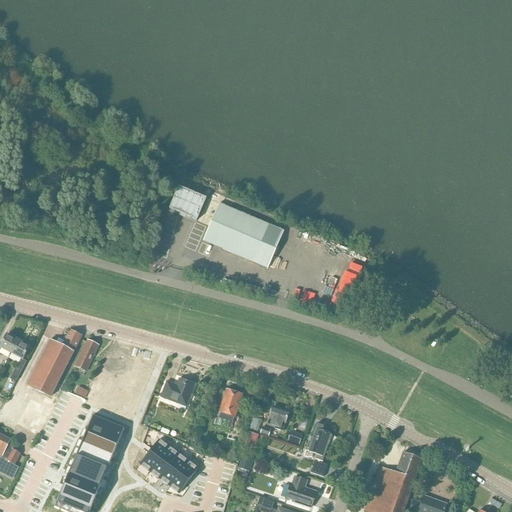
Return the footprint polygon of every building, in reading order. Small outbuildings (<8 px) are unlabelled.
[(178,187),(169,209),(209,226),(203,241),(267,269),(283,232),(178,187)] [(50,398),(81,336),(70,330),(62,346),(50,340),(26,386),(50,398)] [(12,354),(18,341),(7,335),(0,348),(12,354)] [(18,341),(12,354),(22,359),(29,347),(18,341)] [(84,350),(75,367),(86,372),(98,346),(87,341),(84,350)] [(16,382),(26,363),(21,361),(17,367),(10,379),(16,382)] [(106,366),(101,379),(113,384),(112,386),(128,393),(132,384),(136,386),(140,377),(135,376),(138,368),(122,361),(118,371),(106,366)] [(191,394),(195,385),(181,380),(179,386),(166,382),(160,397),(186,407),(189,400),(191,399),(192,396),(191,394)] [(85,398),(88,391),(78,387),(75,394),(85,398)] [(235,417),(242,395),(226,390),(219,412),(220,412),(216,424),(230,429),(234,417),(235,417)] [(90,392),(86,401),(92,403),(95,394),(90,392)] [(101,396),(97,405),(105,409),(109,399),(101,396)] [(282,432),(288,412),(273,407),(267,424),(274,427),(274,429),(282,432)] [(92,416),(54,509),(62,511),(89,511),(124,429),(92,416)] [(326,433),(322,432),(323,427),(316,424),(307,451),(306,450),(303,457),(304,458),(312,458),(313,454),(317,456),(311,473),(323,478),(327,465),(322,464),(326,452),(327,452),(329,448),(331,445),(333,443),(335,441),(337,439),(327,431),(326,433)] [(263,427),(260,434),(268,437),(270,430),(263,427)] [(299,445),(302,435),(290,431),(287,441),(299,445)] [(254,450),(259,435),(248,432),(243,446),(254,450)] [(0,434),(0,473),(12,480),(18,468),(14,466),(15,465),(21,454),(12,449),(13,447),(8,444),(10,440),(0,434)] [(198,436),(192,439),(196,446),(201,443),(198,436)] [(158,440),(149,453),(159,460),(168,447),(158,440)] [(168,447),(159,460),(168,467),(178,454),(168,447)] [(149,453),(139,465),(149,473),(159,460),(149,453)] [(178,454),(168,467),(178,474),(188,462),(178,454)] [(403,511),(422,461),(403,454),(396,473),(381,468),(364,511),(403,511)] [(21,455),(15,466),(20,468),(25,458),(21,455)] [(238,468),(249,472),(253,460),(242,456),(238,468)] [(159,460),(149,473),(159,480),(168,467),(159,460)] [(188,462),(178,474),(188,482),(198,469),(188,462)] [(168,467),(159,480),(169,487),(178,474),(168,467)] [(178,474),(169,487),(179,495),(188,482),(178,474)] [(291,485),(286,500),(309,508),(314,492),(305,489),(307,482),(295,478),(292,485),(291,485)] [(444,511),(447,505),(423,496),(420,503),(413,501),(409,511),(444,511)] [(282,511),(272,509),(274,502),(260,497),(255,511),(257,511),(258,511),(282,511)]
